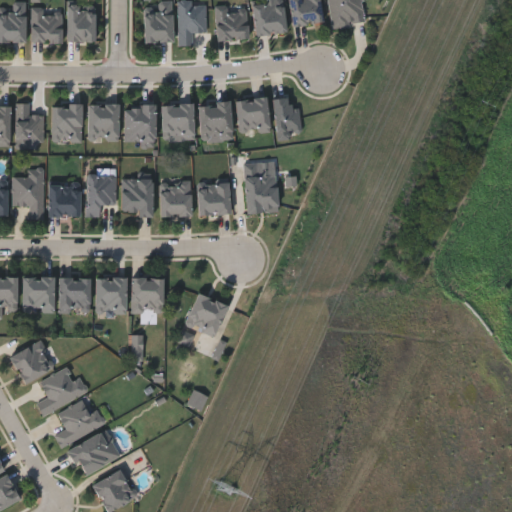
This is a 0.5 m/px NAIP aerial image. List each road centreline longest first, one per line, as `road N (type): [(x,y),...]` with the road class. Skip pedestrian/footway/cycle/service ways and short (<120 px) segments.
road 1 (residential): [(0,248),(214,248),(242,262)]
road 2 (residential): [(121,75),(317,65)]
road 3 (residential): [(62,509),(0,395)]
road 4 (residential): [(0,75),(121,75)]
